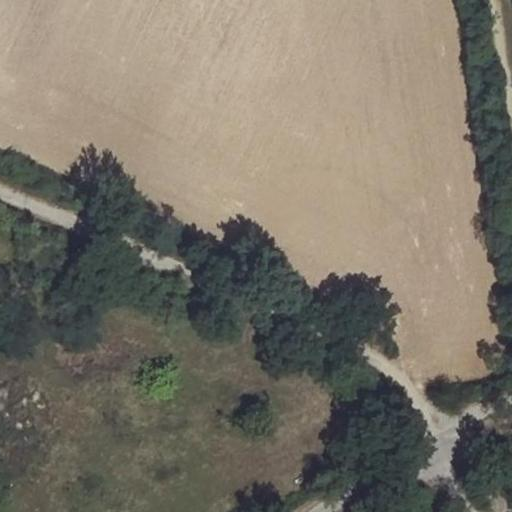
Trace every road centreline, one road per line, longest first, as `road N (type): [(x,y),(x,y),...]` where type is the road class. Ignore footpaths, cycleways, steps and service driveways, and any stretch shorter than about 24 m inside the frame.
road 1 (track): [(0,190),(391,369),(451,421)]
road 2 (unclassified): [(311,511),(415,444)]
